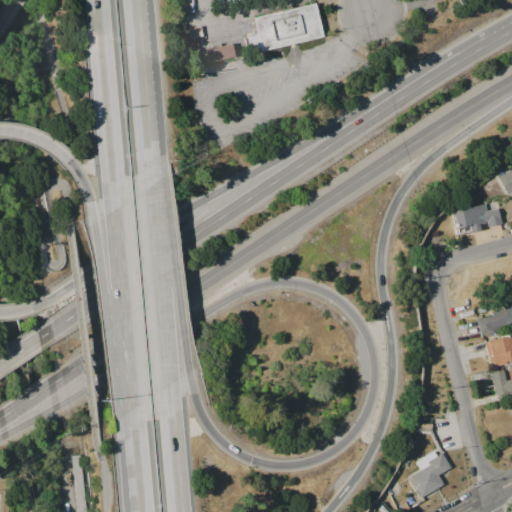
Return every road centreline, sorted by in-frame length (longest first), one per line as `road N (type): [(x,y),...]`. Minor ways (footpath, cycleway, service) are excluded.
road 1 (motorway): [(52,408),(107,382),(235,291),(264,282),(309,284),(359,321),(375,375),(352,435),(310,462),(274,466),(226,446),(201,420),(186,371)]
road 2 (motorway): [(53,382),(511,81)]
road 3 (motorway): [(480,48),(38,339)]
road 4 (motorway): [(480,48),(177,214),(31,307)]
road 5 (motorway): [(325,511),(355,477),(384,415),(391,346),(378,267),(388,215),(429,157),(511,101)]
road 6 (residential): [(495,496),(485,483),(431,265)]
road 7 (motorway): [(174,412),(155,187)]
road 8 (motorway): [(96,0),(117,208)]
road 9 (motorway): [(117,208),(132,411)]
road 10 (motorway): [(95,225),(132,411)]
road 11 (motorway): [(155,187),(136,0)]
road 12 (motorway): [(186,371),(155,187)]
